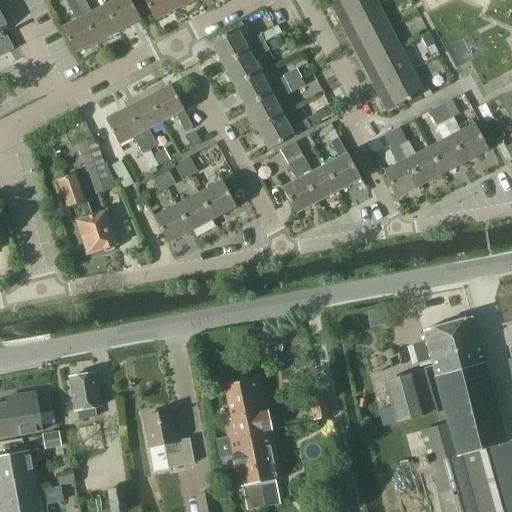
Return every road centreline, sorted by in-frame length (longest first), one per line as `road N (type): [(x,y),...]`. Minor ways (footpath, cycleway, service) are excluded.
road 1 (tertiary): [(0,359),(511,263)]
road 2 (residential): [(41,295),(1,133),(174,43)]
road 3 (residential): [(398,231),(357,150),(359,107),(303,0)]
road 4 (unclassified): [(41,295),(283,251)]
road 5 (residential): [(283,251),(174,43)]
road 6 (unknown): [(293,304),(335,470)]
